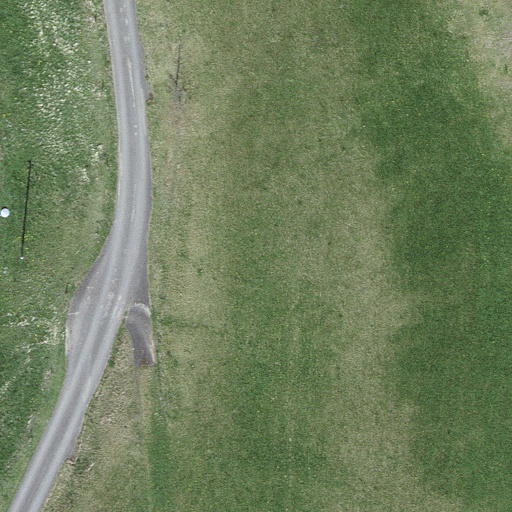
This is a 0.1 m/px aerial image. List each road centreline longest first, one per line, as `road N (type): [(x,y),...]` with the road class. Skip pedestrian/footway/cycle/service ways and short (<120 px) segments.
road 1 (track): [(117,0),(133,192),(78,398),(19,511)]
road 2 (track): [(114,264),(142,511)]
